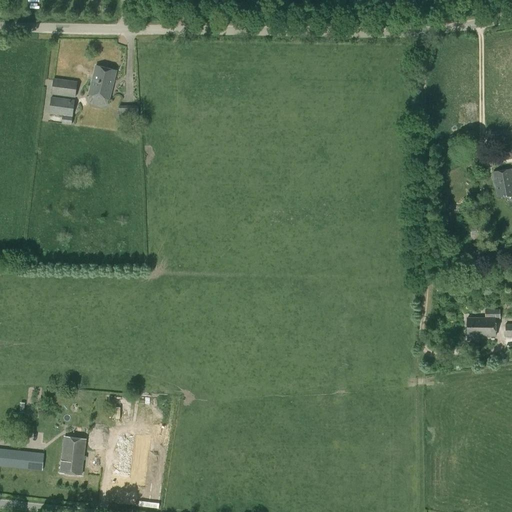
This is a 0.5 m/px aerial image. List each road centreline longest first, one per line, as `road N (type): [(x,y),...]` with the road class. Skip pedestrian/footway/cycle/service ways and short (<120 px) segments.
road 1 (unclassified): [(0,28),(417,31),(511,19)]
road 2 (track): [(421,511),(417,31)]
